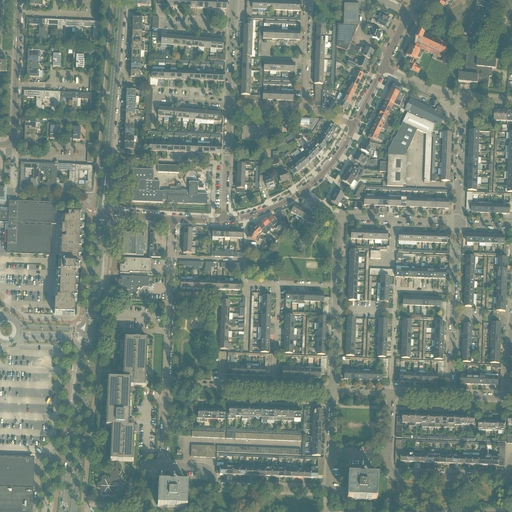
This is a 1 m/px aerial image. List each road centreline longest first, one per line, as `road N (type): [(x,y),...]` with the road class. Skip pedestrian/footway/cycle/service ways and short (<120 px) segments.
road 1 (secondary): [(104,180),(120,0)]
road 2 (unclassified): [(329,485),(215,486),(204,467),(162,465)]
road 3 (secondary): [(74,510),(91,345)]
road 4 (secondary): [(81,356),(64,511)]
road 5 (residential): [(511,457),(504,476),(393,472),(388,458)]
road 6 (unclassified): [(456,224),(462,100)]
